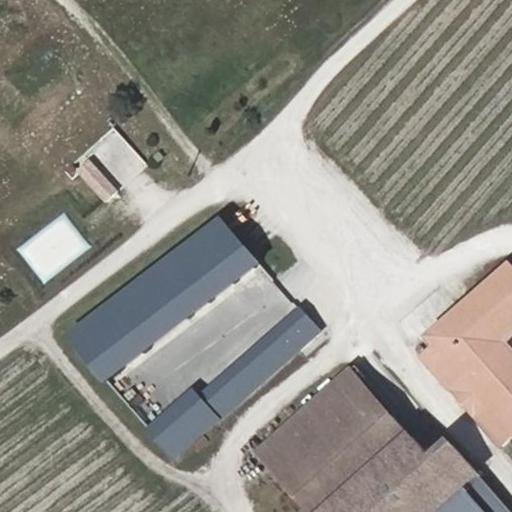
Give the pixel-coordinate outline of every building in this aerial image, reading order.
[(77,177),(105,207),(116,197),(88,167),(77,177)] [(225,223),(157,276),(192,321),(263,266),(225,223)] [(486,416),(481,420),(505,448),(511,443),(511,272),(435,339),(442,347),(430,359),(458,392),(463,389),(486,416)] [(157,276),(118,306),(153,351),(192,321),(157,276)] [(75,339),(110,385),(153,351),(118,306),(75,339)] [(303,311),(227,378),(232,384),(308,318),(303,311)] [(196,394),(152,432),(176,461),(322,334),(308,318),(232,384),(227,378),(201,400),(196,394)] [(355,372),(259,456),(309,511),(487,511),(484,508),(498,495),(455,445),(435,461),(355,372)] [(458,392),(481,420),(486,416),(463,389),(458,392)] [(484,508),(487,511),(511,511),(511,509),(498,495),(484,508)]
